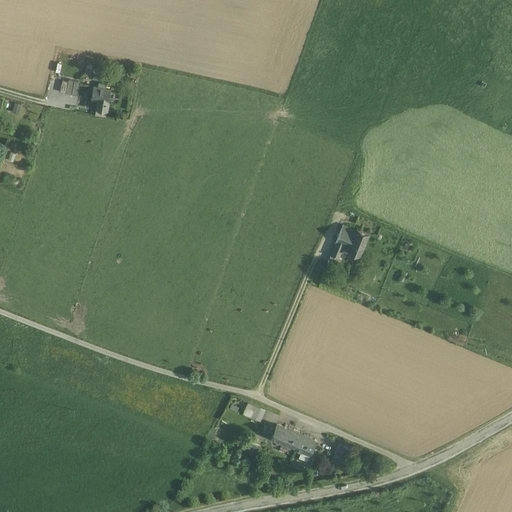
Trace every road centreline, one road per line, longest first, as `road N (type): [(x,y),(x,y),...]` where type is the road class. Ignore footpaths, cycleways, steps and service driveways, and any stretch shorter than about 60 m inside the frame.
road 1 (residential): [(0,310),(136,365),(255,398),(421,469)]
road 2 (unclassified): [(224,511),(421,469)]
